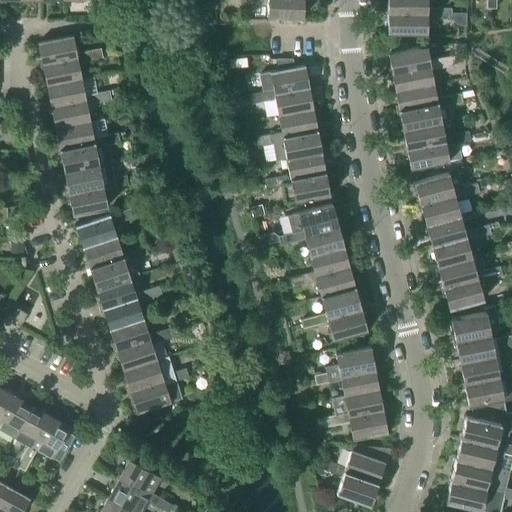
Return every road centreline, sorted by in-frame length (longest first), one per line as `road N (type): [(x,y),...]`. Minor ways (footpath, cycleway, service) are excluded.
road 1 (residential): [(347,0),(360,124),(417,373),(419,436),(399,511)]
road 2 (residential): [(96,390),(44,196),(11,29),(0,29)]
road 3 (residential): [(52,511),(97,430),(96,390)]
